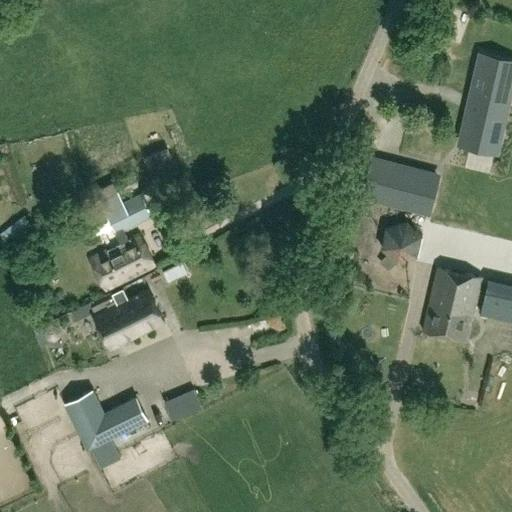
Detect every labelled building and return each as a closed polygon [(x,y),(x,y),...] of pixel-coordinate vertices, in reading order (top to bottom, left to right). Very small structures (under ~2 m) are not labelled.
[(498,138),(511,80),(511,59),(482,53),(464,131),(498,138)] [(166,146),(144,155),(153,179),(176,170),(166,146)] [(437,174),(395,164),(387,199),(429,209),(437,174)] [(155,264),(139,233),(127,239),(122,229),(152,214),(141,193),(124,201),(118,189),(101,198),(106,210),(121,242),(90,258),(106,288),(155,264)] [(1,229),(10,248),(27,241),(19,221),(1,229)] [(383,246),(397,259),(417,254),(421,234),(407,222),(388,227),(383,246)] [(422,328),(468,339),(471,323),(478,325),(475,340),(495,345),(511,269),(511,244),(498,242),(481,316),(473,315),(482,276),(438,265),(422,328)] [(118,303),(94,315),(110,347),(165,320),(149,288),(128,298),(123,287),(112,293),(118,303)] [(176,328),(203,317),(194,295),(167,306),(176,328)] [(253,329),(274,325),(272,315),(251,320),(253,329)] [(88,448),(148,418),(137,396),(104,412),(93,389),(65,402),(88,448)]
